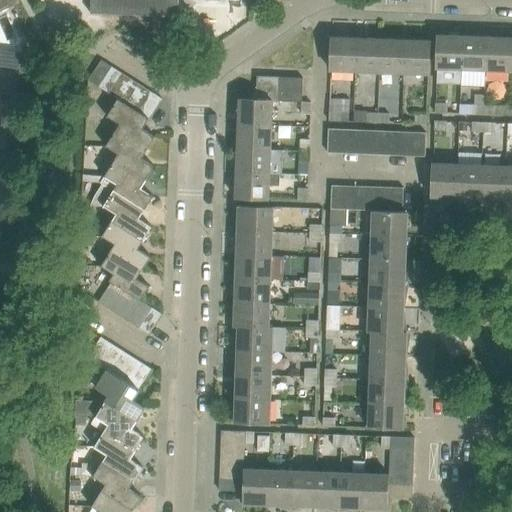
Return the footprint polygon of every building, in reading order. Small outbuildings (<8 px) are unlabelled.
[(91,0),(90,13),(178,16),(178,0),(91,0)] [(178,40),(188,40),(188,24),(179,24),(178,40)] [(437,68),(461,69),(462,35),(438,34),(437,68)] [(487,36),(462,35),(461,69),(486,70),(487,36)] [(356,37),(332,36),(331,70),(355,71),(356,37)] [(487,36),(486,70),(510,71),(511,37),(487,36)] [(381,38),(356,37),(355,71),(379,72),(381,38)] [(381,38),(379,72),(404,73),(405,39),(381,38)] [(430,40),(405,39),(404,73),(428,74),(430,40)] [(152,40),(148,46),(158,53),(162,46),(152,40)] [(19,65),(19,50),(4,50),(4,65),(19,65)] [(102,60),(101,60),(88,80),(97,86),(110,65),(102,60)] [(121,72),(110,65),(97,86),(108,92),(121,72)] [(108,92),(117,99),(131,78),(121,72),(108,92)] [(257,75),(256,99),(273,100),(278,100),(279,76),(257,75)] [(279,76),(278,88),(303,90),(303,78),(291,77),(279,76)] [(142,85),(131,78),(117,99),(129,106),(142,85)] [(142,85),(129,106),(139,112),(152,91),(142,85)] [(278,88),(278,100),(290,101),(302,102),(303,90),(278,88)] [(161,98),(152,91),(139,112),(149,118),(162,98),(161,98)] [(143,128),(149,118),(139,112),(129,106),(117,99),(106,116),(119,124),(116,129),(147,149),(155,136),(143,128)] [(273,100),(256,99),(239,99),(238,124),(272,125),(273,100)] [(311,102),(302,102),(302,113),(311,114),(311,102)] [(435,103),(435,112),(448,113),(448,104),(435,103)] [(460,113),(484,114),(485,105),(460,104),(460,113)] [(509,106),(485,105),(484,114),(508,115),(509,106)] [(341,112),(329,111),(329,120),(341,121),(341,112)] [(378,122),(378,114),(366,113),(365,122),(378,122)] [(1,126),(13,127),(14,115),(2,114),(1,126)] [(378,122),(389,123),(389,114),(378,114),(378,122)] [(427,125),(427,115),(414,115),(414,124),(427,125)] [(446,129),(447,121),(435,120),(434,129),(446,129)] [(472,131),(483,131),(484,122),(472,122),(472,131)] [(495,122),(484,122),(483,131),(495,131),(495,122)] [(238,124),(237,148),(271,149),(272,125),(238,124)] [(340,152),(341,129),(328,128),(327,152),(340,152)] [(142,158),(147,149),(116,129),(105,146),(118,154),(115,159),(146,179),(154,166),(142,158)] [(352,153),(353,129),(341,129),(340,152),(352,153)] [(364,153),(365,129),(353,129),(352,153),(364,153)] [(376,154),(377,130),(365,129),(364,153),(376,154)] [(389,154),(390,131),(377,130),(376,154),(389,154)] [(401,155),(402,131),(390,131),(389,154),(401,155)] [(413,155),(414,132),(402,131),(401,155),(413,155)] [(413,155),(425,156),(426,132),(414,132),(413,155)] [(300,150),(309,151),(310,139),(301,139),(300,150)] [(236,172),(270,173),(271,149),(237,148),(236,172)] [(300,162),(309,162),(309,151),(300,150),(300,162)] [(115,159),(101,181),(113,189),(145,209),(153,196),(140,188),(146,179),(115,159)] [(432,196),(456,197),(457,163),(433,163),(432,196)] [(456,197),(480,198),(481,164),(457,163),(456,197)] [(480,198),(504,199),(506,165),(481,164),(480,198)] [(235,197),(269,198),(269,187),(279,187),(280,174),(270,173),(236,172),(235,197)] [(332,185),(331,203),(331,209),(343,209),(344,185),(332,185)] [(356,186),(344,185),(343,209),(355,209),(356,186)] [(356,186),(355,209),(367,210),(368,186),(356,186)] [(380,186),(368,186),(367,210),(373,210),(379,210),(380,186)] [(380,186),(379,210),(391,211),(392,187),(380,186)] [(298,199),(307,200),(308,188),(299,187),(298,199)] [(404,187),(392,187),(391,211),(403,211),(404,196),(404,187)] [(139,218),(145,209),(113,189),(105,202),(103,206),(115,214),(112,219),(143,239),(152,226),(139,218)] [(93,195),(86,206),(103,206),(105,202),(93,195)] [(272,231),(273,206),(239,205),(238,229),(272,231)] [(407,211),(403,211),(391,211),(379,210),(373,210),(372,234),(406,235),(407,211)] [(114,244),(111,249),(142,269),(151,256),(138,248),(143,239),(112,219),(101,236),(114,244)] [(83,224),(83,236),(95,236),(95,224),(83,224)] [(311,224),(310,232),(322,232),(322,224),(311,224)] [(330,225),(330,232),(342,233),(342,225),(330,225)] [(272,231),(238,229),(237,254),(271,255),(272,231)] [(322,241),(322,232),(310,232),(310,241),(322,241)] [(341,242),(342,233),(330,232),(330,242),(341,242)] [(372,234),(371,258),(405,259),(406,235),(372,234)] [(123,289),(132,294),(141,300),(150,286),(137,278),(142,269),(111,249),(100,266),(115,276),(111,282),(123,289)] [(271,255),(237,254),(236,278),(271,279),(271,255)] [(404,283),(405,259),(371,258),(370,282),(404,283)] [(309,272),(308,280),(320,281),(321,272),(309,272)] [(329,273),(328,280),(340,281),(340,273),(329,273)] [(271,279),(236,278),(235,302),(270,303),(271,279)] [(320,289),(320,281),(308,280),(308,289),(320,289)] [(340,290),(340,281),(328,280),(328,290),(340,290)] [(110,309),(123,289),(111,282),(99,301),(110,309)] [(370,282),(369,306),(403,307),(404,283),(370,282)] [(110,309),(119,314),(132,294),(123,289),(110,309)] [(319,305),(320,293),(294,292),(293,304),(319,305)] [(143,301),(141,300),(132,294),(119,314),(130,321),(143,301)] [(154,308),(143,301),(130,321),(141,328),(154,308)] [(270,303),(235,302),(235,326),(239,326),(273,328),(273,326),(269,326),(270,303)] [(403,331),(403,307),(369,306),(368,331),(403,331)] [(162,313),(154,308),(141,328),(149,334),(162,313)] [(307,320),(307,329),(318,329),(319,320),(307,320)] [(327,329),(338,330),(339,321),(327,321),(327,329)] [(273,328),(239,326),(238,350),(272,352),(273,328)] [(318,337),(318,329),(307,329),(306,337),(318,337)] [(338,338),(338,330),(327,329),(326,337),(338,338)] [(372,331),(371,354),(406,356),(407,331),(403,331),(368,331),(372,331)] [(111,343),(101,336),(87,358),(98,364),(111,343)] [(111,343),(98,364),(107,370),(108,371),(121,349),(111,343)] [(118,377),(131,356),(121,349),(108,371),(118,377)] [(272,352),(238,350),(237,374),(271,376),(272,352)] [(405,380),(406,356),(371,354),(370,379),(405,380)] [(128,383),(142,362),(131,356),(118,377),(128,383)] [(138,390),(152,368),(142,362),(128,383),(138,390)] [(317,377),(317,368),(305,368),(305,377),(317,377)] [(325,369),(325,377),(336,377),(337,369),(325,369)] [(105,400),(137,419),(145,406),(133,398),(138,390),(128,383),(118,377),(108,371),(107,370),(96,387),(108,395),(105,400)] [(271,376),(237,374),(236,398),(270,400),(271,376)] [(316,385),(317,377),(305,377),(305,385),(316,385)] [(336,386),(336,377),(325,377),(324,385),(336,386)] [(370,403),(404,404),(405,380),(370,379),(370,403)] [(270,400),(236,398),(235,422),(269,424),(270,400)] [(77,399),(77,415),(96,415),(105,400),(77,399)] [(92,422),(104,429),(136,449),(144,436),(131,428),(137,419),(105,400),(96,415),(92,422)] [(403,429),(404,404),(370,403),(369,427),(403,429)] [(79,416),(79,425),(88,426),(88,416),(79,416)] [(315,425),(315,417),(304,416),(303,425),(315,425)] [(323,426),(335,426),(335,417),(323,417),(323,426)] [(103,460),(134,480),(143,466),(130,458),(136,449),(104,429),(94,446),(106,454),(103,460)] [(221,430),(221,443),(245,444),(254,444),(254,431),(221,430)] [(294,433),(286,432),(285,445),(293,445),(294,433)] [(303,433),(294,433),(293,445),(302,445),(303,433)] [(342,434),(334,434),(333,446),(342,447),(342,434)] [(342,434),(342,447),(350,447),(351,435),(342,434)] [(382,436),(382,448),(390,448),(414,449),(415,437),(382,436)] [(221,454),(245,455),(245,444),(221,443),(221,454)] [(414,449),(390,448),(390,460),(414,461),(414,449)] [(220,467),(244,468),(245,455),(221,454),(220,467)] [(102,489),(133,509),(142,496),(129,488),(134,480),(103,460),(93,477),(105,484),(102,489)] [(414,461),(390,460),(389,472),(413,473),(414,461)] [(220,467),(220,479),(243,480),(244,469),(244,468),(220,467)] [(268,469),(244,469),(243,480),(243,490),(243,503),(267,504),(268,469)] [(267,504),(291,505),(292,470),(268,469),(267,504)] [(291,505),(315,505),(317,471),(292,470),(291,505)] [(315,505),(339,506),(341,472),(317,471),(315,505)] [(364,507),(365,473),(341,472),(339,506),(364,507)] [(389,472),(389,474),(389,485),(413,485),(413,473),(389,472)] [(388,496),(389,485),(389,474),(365,473),(364,507),(388,508),(388,496)] [(219,490),(243,490),(243,480),(220,479),(219,490)] [(85,480),(73,480),(73,491),(85,491),(85,480)] [(412,497),(413,485),(389,485),(388,496),(412,497)] [(100,511),(131,511),(133,509),(102,489),(91,507),(100,511)]
